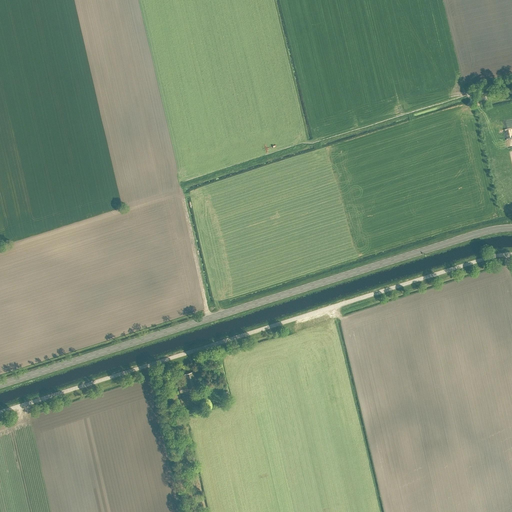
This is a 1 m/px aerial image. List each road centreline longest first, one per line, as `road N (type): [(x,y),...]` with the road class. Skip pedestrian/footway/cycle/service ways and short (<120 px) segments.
road 1 (primary): [(0,385),(511,227)]
road 2 (unclassified): [(511,254),(0,412)]
road 3 (track): [(198,511),(161,360)]
